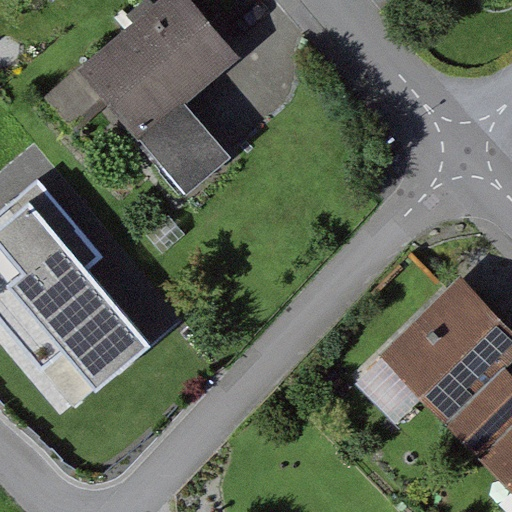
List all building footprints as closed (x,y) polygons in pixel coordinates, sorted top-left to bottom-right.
[(15,0),(26,12),(40,0),(15,0)] [(225,61),(173,0),(168,0),(75,78),(173,195),(221,155),(176,102),(225,61)] [(98,260),(36,187),(0,217),(0,327),(75,415),(151,350),(84,272),(98,260)] [(490,375),(511,354),(511,342),(457,284),(371,364),(433,429),(490,375)] [(433,429),(469,467),(511,426),(511,398),(490,375),(433,429)] [(511,511),(511,426),(469,467),(511,511)]
